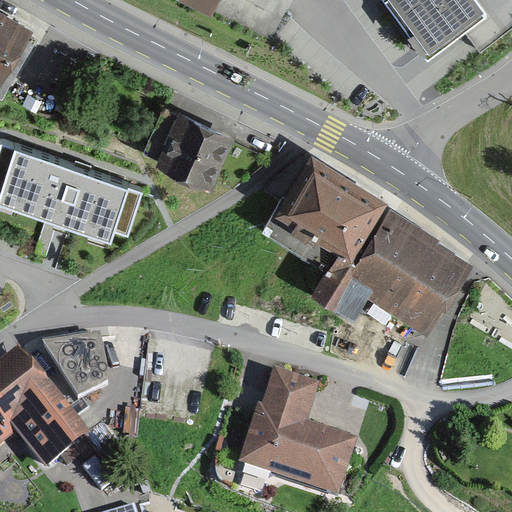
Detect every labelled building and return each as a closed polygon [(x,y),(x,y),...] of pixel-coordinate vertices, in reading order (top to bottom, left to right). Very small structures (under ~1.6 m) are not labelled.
[(155,0),(200,22),(211,0),(155,0)] [(486,7),(481,0),(391,0),(428,49),(486,7)] [(0,69),(25,27),(0,12),(0,69)] [(228,138),(176,116),(160,155),(211,177),(228,138)] [(129,179),(15,140),(14,142),(1,138),(0,139),(0,183),(0,192),(110,231),(114,221),(128,226),(142,186),(128,181),(129,179)] [(379,208),(301,161),(266,219),(327,255),(305,292),(347,317),(362,292),(426,329),(462,270),(373,217),(379,208)] [(99,341),(47,350),(79,398),(106,383),(99,341)] [(17,358),(0,371),(0,438),(14,427),(46,468),(82,439),(17,358)] [(316,390),(274,377),(246,468),(336,496),(352,443),(304,428),(316,390)]
